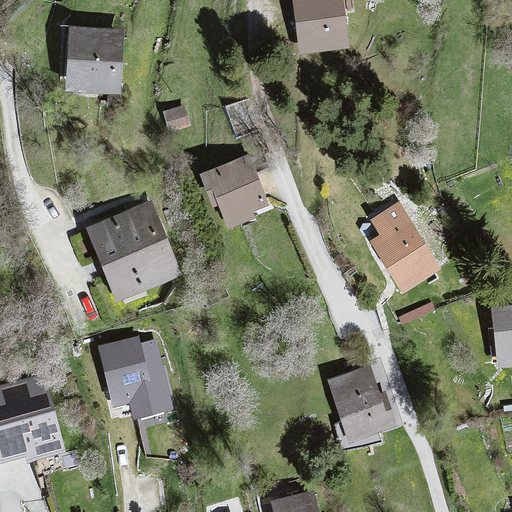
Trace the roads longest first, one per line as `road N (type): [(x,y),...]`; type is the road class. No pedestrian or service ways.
road 1 (residential): [(445,511),(375,336),(313,270),(270,144)]
road 2 (residential): [(0,80),(25,196),(87,319)]
